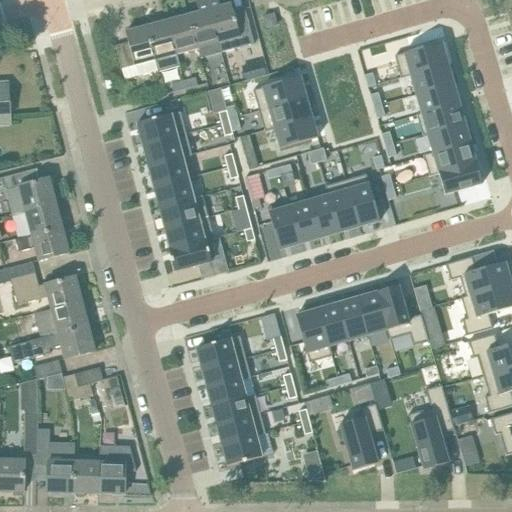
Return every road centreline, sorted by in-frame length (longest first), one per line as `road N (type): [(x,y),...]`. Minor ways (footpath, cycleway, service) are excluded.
road 1 (residential): [(138,319),(511,216)]
road 2 (residential): [(138,319),(55,13)]
road 3 (residential): [(184,511),(138,319)]
road 4 (residential): [(468,0),(304,46)]
